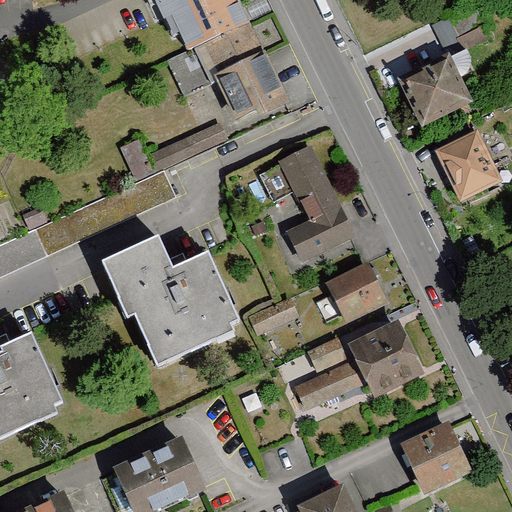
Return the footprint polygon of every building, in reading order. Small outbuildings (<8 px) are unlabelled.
[(236,0),(155,0),(165,21),(172,18),(186,50),(247,23),(236,0)] [(477,6),(450,19),(464,48),(487,36),(482,26),(486,24),(477,6)] [(247,23),(186,50),(167,59),(185,98),(211,87),(214,93),(221,90),(235,121),(256,111),(258,118),(288,104),(250,21),(247,23)] [(398,80),(421,128),(472,103),(449,55),(398,80)] [(219,124),(147,156),(154,172),(226,140),(219,124)] [(459,203),(501,183),(476,134),(435,154),(459,203)] [(310,146),(280,161),(282,165),(261,175),(272,197),(293,187),(310,221),(288,233),(303,262),(355,236),(310,146)] [(0,275),(175,197),(163,172),(0,245),(0,275)] [(171,273),(156,241),(103,266),(117,296),(128,319),(136,315),(160,365),(232,331),(229,324),(237,321),(207,256),(188,265),(172,272),(171,273)] [(368,263),(327,284),(330,291),(316,298),(328,323),(342,316),(346,322),(387,302),(368,263)] [(289,298),(248,318),(256,335),(297,315),(289,298)] [(399,322),(350,345),(355,355),(367,381),(374,397),(423,374),(399,322)] [(0,438),(56,413),(52,406),(61,402),(31,336),(0,349),(0,438)] [(336,338),(307,352),(317,371),(346,358),(338,342),(336,338)] [(306,410),(367,381),(355,355),(350,357),(352,362),(295,388),(306,410)] [(405,456),(424,494),(472,472),(453,433),(405,456)] [(157,511),(205,491),(183,441),(115,471),(133,511),(157,511)] [(299,509),(300,511),(355,511),(344,488),(299,509)] [(71,511),(64,495),(23,511),(71,511)]
